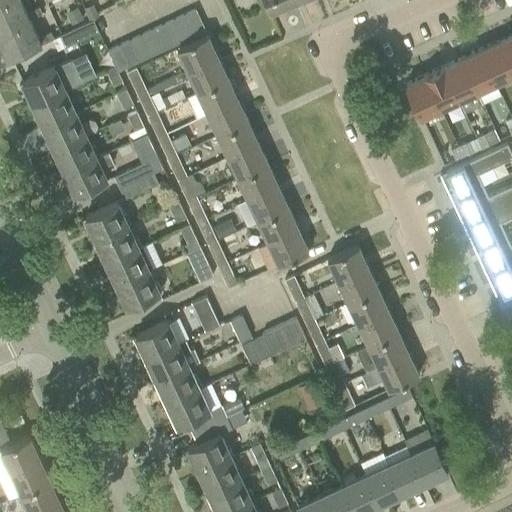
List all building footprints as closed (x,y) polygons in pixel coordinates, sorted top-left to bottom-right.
[(0,0),(0,40),(8,57),(42,42),(42,43),(54,37),(51,30),(39,36),(30,17),(42,11),(39,5),(27,11),(22,0),(0,0)] [(264,0),(269,11),(292,1),(291,0),(264,0)] [(94,18),(99,15),(94,4),(85,8),(91,19),(94,18)] [(67,12),(72,24),(84,18),(78,7),(67,12)] [(194,34),(204,30),(194,9),(184,13),(194,34)] [(183,39),(186,38),(194,34),(184,13),(173,18),(183,39)] [(91,19),(61,34),(60,34),(65,45),(99,28),(94,18),(91,19)] [(162,23),(172,45),(183,39),(173,18),(162,23)] [(152,28),(162,50),(172,45),(162,23),(152,28)] [(141,33),(151,55),(162,50),(152,28),(141,33)] [(130,38),(140,60),(151,55),(141,33),(130,38)] [(207,33),(177,47),(187,69),(217,55),(207,33)] [(511,33),(499,39),(498,40),(511,69),(511,33)] [(119,44),(129,65),(140,60),(130,38),(119,44)] [(480,48),(495,81),(511,73),(511,69),(498,40),(480,48)] [(108,48),(116,64),(118,70),(129,65),(119,44),(108,48)] [(480,48),(462,57),(477,89),(483,102),(501,94),(495,81),(480,48)] [(217,55),(187,69),(197,91),(227,77),(217,55)] [(459,98),(477,89),(462,57),(461,57),(444,65),(459,98)] [(65,88),(82,80),(71,58),(55,65),(54,65),(22,79),(23,82),(20,83),(25,95),(28,93),(33,103),(65,88)] [(123,79),(118,70),(116,64),(107,68),(115,84),(123,79)] [(443,65),(425,73),(441,106),(459,98),(444,65),(443,65)] [(137,93),(146,88),(136,66),(127,71),(137,93)] [(441,106),(425,73),(424,74),(424,75),(405,83),(420,116),(441,106)] [(197,91),(207,112),(237,98),(227,77),(197,91)] [(126,87),(117,91),(124,107),(133,103),(126,87)] [(39,116),(43,125),(75,111),(65,88),(33,103),(34,104),(30,106),(36,118),(39,116)] [(147,114),(157,109),(157,110),(166,106),(159,91),(150,96),(146,88),(137,93),(147,114)] [(207,112),(217,134),(247,120),(237,98),(207,112)] [(147,114),(157,135),(167,131),(157,110),(157,109),(147,114)] [(136,110),(128,114),(135,129),(129,132),(132,139),(147,132),(144,125),(136,110)] [(49,139),(53,148),(86,133),(75,111),(43,125),(44,127),(41,129),(46,141),(49,139)] [(247,120),(217,134),(227,155),(257,141),(247,120)] [(157,135),(167,157),(177,152),(167,131),(157,135)] [(60,161),(64,170),(96,156),(86,133),(53,148),(54,150),(51,151),(56,162),(60,161)] [(476,136),(481,147),(488,144),(483,133),(476,136)] [(172,140),(177,150),(190,144),(185,134),(172,140)] [(257,141),(227,155),(237,177),(267,163),(257,141)] [(451,182),(458,195),(483,184),(477,173),(511,156),(511,154),(506,142),(439,174),(445,186),(451,182)] [(457,145),(463,156),(470,153),(465,142),(457,145)] [(455,159),(463,156),(457,145),(450,148),(455,159)] [(65,172),(61,174),(66,185),(70,183),(75,194),(93,185),(107,179),(101,167),(113,161),(108,150),(96,156),(64,170),(65,172)] [(167,157),(177,178),(187,174),(177,152),(167,157)] [(153,171),(148,159),(114,175),(119,187),(153,171)] [(267,163),(237,177),(247,198),(277,184),(267,163)] [(159,182),(153,171),(119,187),(125,198),(159,182)] [(187,200),(197,195),(190,181),(187,174),(177,178),(187,200)] [(462,223),(511,199),(511,183),(488,195),(483,184),(458,195),(464,209),(457,212),(462,223)] [(277,184),(247,198),(257,220),(287,206),(277,184)] [(197,195),(187,200),(197,221),(207,217),(197,195)] [(511,215),(511,199),(462,223),(467,234),(474,231),(480,244),(505,232),(500,221),(511,215)] [(178,200),(170,204),(177,219),(186,215),(178,200)] [(95,239),(128,224),(117,201),(85,216),(86,218),(82,220),(87,231),(91,229),(95,239)] [(287,206),(257,220),(267,241),(297,227),(287,206)] [(207,217),(197,221),(207,243),(217,238),(207,217)] [(214,226),(219,237),(235,230),(230,219),(214,226)] [(188,222),(179,227),(187,242),(196,238),(188,222)] [(101,252),(106,261),(138,246),(128,224),(95,239),(96,240),(93,242),(98,253),(101,252)] [(297,227),(267,241),(277,263),(307,250),(297,227)] [(485,271),(511,258),(511,242),(510,244),(505,232),(480,244),(486,257),(480,260),(485,271)] [(217,238),(207,243),(217,264),(227,260),(217,238)] [(326,258),(334,276),(336,280),(367,266),(356,244),(326,258)] [(186,251),(200,280),(200,281),(213,275),(199,245),(186,251)] [(112,275),(116,284),(149,269),(138,246),(106,261),(106,263),(103,264),(108,276),(112,275)] [(511,258),(485,271),(490,283),(497,280),(503,293),(511,289),(511,258)] [(228,262),(227,260),(217,264),(228,287),(237,282),(228,262)] [(346,302),(377,287),(367,266),(336,280),(346,302)] [(149,269),(116,284),(117,285),(113,287),(118,298),(122,296),(127,307),(159,292),(149,269)] [(294,300),(304,296),(293,274),(284,278),(294,300)] [(377,287),(346,302),(351,312),(357,323),(387,309),(377,287)] [(205,295),(191,301),(205,329),(219,323),(205,295)] [(304,322),(314,317),(304,296),(294,300),(304,322)] [(387,309),(357,323),(366,344),(367,345),(398,330),(387,309)] [(251,336),(240,314),(229,320),(240,341),(251,336)] [(272,353),(305,338),(295,317),(262,332),(263,335),(272,353)] [(324,339),(314,317),(304,322),(314,343),(324,339)] [(146,358),(178,343),(167,320),(135,335),(136,337),(133,338),(138,349),(141,348),(146,358)] [(366,371),(377,366),(408,352),(398,330),(367,345),(366,344),(355,349),(356,351),(361,362),(366,371)] [(250,364),(272,353),(263,335),(241,345),(250,364)] [(325,365),(334,360),(324,339),(314,343),(325,365)] [(152,371),(157,380),(188,366),(199,360),(193,347),(189,349),(185,340),(178,343),(146,358),(147,360),(143,361),(148,372),(152,371)] [(366,371),(361,373),(366,385),(382,378),(387,388),(418,374),(408,352),(377,366),(366,371)] [(344,381),(334,360),(325,365),(334,386),(344,381)] [(188,366),(157,380),(157,382),(154,383),(159,394),(162,393),(167,403),(198,388),(188,366)] [(315,377),(298,385),(305,399),(321,391),(315,377)] [(354,404),(349,393),(344,381),(334,386),(345,408),(354,404)] [(198,388),(167,403),(168,405),(164,406),(169,417),(173,415),(177,426),(188,421),(192,432),(226,416),(221,405),(221,404),(209,410),(198,388)] [(389,407),(412,396),(408,388),(385,398),(389,407)] [(239,397),(221,405),(226,416),(244,408),(239,397)] [(389,407),(385,398),(362,409),(366,418),(389,407)] [(362,409),(340,419),(344,428),(366,418),(362,409)] [(226,416),(192,432),(197,443),(188,447),(189,450),(185,451),(191,462),(194,461),(198,470),(230,456),(220,433),(232,428),(226,416)] [(340,419),(318,430),(322,439),(344,428),(340,419)] [(318,430),(295,441),(299,449),(322,439),(318,430)] [(10,473),(40,459),(29,437),(0,450),(0,452),(9,471),(10,473)] [(295,441),(272,451),(276,460),(292,453),(299,449),(295,441)] [(410,452),(423,481),(447,470),(433,441),(410,452)] [(257,461),(266,457),(259,442),(250,446),(257,461)] [(409,452),(387,462),(401,491),(423,481),(410,452),(409,452)] [(230,456),(198,470),(199,472),(196,474),(201,485),(204,483),(209,493),(241,478),(230,456)] [(19,494),(50,479),(40,459),(10,473),(19,494)] [(401,491),(387,462),(365,473),(378,502),(401,491)] [(268,484),(277,480),(270,464),(260,468),(268,484)] [(355,511),(356,511),(378,502),(365,473),(342,483),(355,511)] [(241,478),(209,493),(210,494),(206,496),(211,508),(215,506),(217,511),(226,511),(251,501),(241,478)] [(27,511),(34,511),(59,500),(50,479),(19,494),(27,511)] [(355,511),(342,483),(320,494),(328,511),(355,511)] [(278,506),(287,502),(280,486),(271,490),(278,506)] [(328,511),(320,494),(297,504),(300,511),(328,511)] [(34,511),(65,511),(59,500),(34,511)] [(256,511),(251,501),(226,511),(256,511)]
